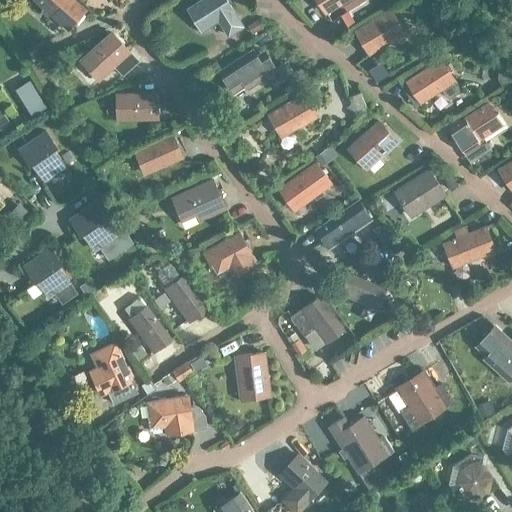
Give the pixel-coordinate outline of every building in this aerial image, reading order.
[(78,0),(34,0),(43,8),(41,10),(48,16),(50,14),(69,30),(88,9),(78,0)] [(229,0),(197,0),(187,7),(202,32),(219,21),(224,29),(229,36),(245,26),(236,10),(229,0)] [(347,1),(348,0),(317,0),(326,14),(347,1)] [(392,7),(354,29),(369,55),(407,33),(392,7)] [(348,11),(342,15),(348,24),(354,20),(348,11)] [(248,25),(253,33),(263,27),(258,19),(248,25)] [(112,29),(80,59),(99,81),(115,66),(124,76),(141,60),(112,29)] [(254,46),(219,69),(234,93),(246,85),(248,89),(269,76),(275,86),(295,72),(287,60),(278,66),(266,48),(258,53),(254,46)] [(408,83),(405,85),(411,94),(413,92),(421,104),(443,89),(449,98),(463,89),(441,56),(405,79),(408,83)] [(499,80),(502,86),(511,79),(511,73),(505,65),(499,69),(499,80)] [(33,117),(47,108),(30,80),(16,89),(33,117)] [(159,90),(116,91),(116,120),(160,119),(159,90)] [(369,108),(361,90),(350,94),(358,113),(369,108)] [(320,115),(306,92),(305,91),(268,112),(282,137),(320,115)] [(499,113),(497,114),(489,101),(465,116),(448,127),(464,153),(481,142),(480,140),(485,137),(487,140),(508,127),(505,124),(499,113)] [(379,117),(347,147),(367,169),(399,139),(379,117)] [(45,127),(18,147),(28,162),(31,160),(45,179),(65,164),(53,146),(57,143),(45,127)] [(174,131),(134,149),(145,175),(185,157),(174,131)] [(94,136),(89,139),(93,149),(99,147),(94,136)] [(317,157),(323,167),(338,156),(331,147),(317,157)] [(511,157),(497,167),(501,174),(499,175),(504,183),(506,181),(511,189),(511,157)] [(317,159),(278,187),(295,210),(315,196),(317,198),(324,193),(323,191),(334,182),(317,159)] [(429,166),(393,189),(412,217),(448,194),(429,166)] [(214,176),(171,196),(181,222),(199,214),(202,220),(228,208),(214,176)] [(453,176),(445,181),(451,190),(459,185),(453,176)] [(351,204),(316,228),(329,248),(365,224),(373,218),(360,198),(351,204)] [(123,226),(115,231),(114,233),(105,219),(107,219),(110,217),(98,199),(69,218),(81,236),(84,234),(95,251),(101,247),(109,259),(134,243),(123,226)] [(142,225),(135,213),(133,210),(124,215),(134,230),(142,225)] [(377,230),(384,239),(392,232),(384,223),(377,230)] [(456,236),(443,241),(453,268),(498,250),(487,224),(469,231),(466,224),(454,229),(456,236)] [(241,229),(202,251),(216,275),(254,254),(241,229)] [(389,243),(395,253),(404,247),(402,244),(405,242),(401,235),(389,243)] [(14,248),(21,242),(17,237),(10,243),(14,248)] [(51,244),(23,264),(33,279),(36,277),(50,296),(71,282),(58,263),(62,260),(51,244)] [(359,262),(371,279),(384,272),(372,254),(359,262)] [(454,275),(457,284),(496,268),(492,259),(454,275)] [(348,270),(339,292),(379,309),(388,287),(348,270)] [(193,286),(184,274),(183,273),(164,287),(189,322),(209,308),(193,286)] [(330,300),(336,296),(329,285),(324,288),(330,300)] [(320,294),(290,315),(305,334),(315,327),(326,343),(346,329),(320,294)] [(148,303),(128,317),(154,352),(174,338),(148,303)] [(511,378),(511,337),(495,322),(475,345),(485,354),(483,357),(510,382),(511,378)] [(300,337),(292,343),(299,354),(307,349),(300,337)] [(97,365),(89,369),(101,396),(111,391),(115,401),(139,390),(116,341),(91,352),(97,365)] [(266,350),(235,354),(241,399),(272,396),(266,350)] [(201,353),(190,361),(197,372),(208,365),(201,353)] [(187,359),(172,369),(179,380),(194,371),(187,359)] [(425,367),(409,377),(433,415),(456,401),(443,380),(436,384),(425,367)] [(172,371),(162,376),(167,385),(178,378),(172,371)] [(433,415),(409,377),(395,386),(406,404),(399,408),(412,429),(433,415)] [(189,393),(146,400),(150,428),(165,426),(167,434),(208,427),(205,410),(200,404),(191,406),(189,393)] [(491,399),(479,403),(483,415),(495,412),(491,399)] [(363,414),(350,423),(369,453),(362,457),(367,466),(394,449),(383,432),(378,436),(363,414)] [(350,423),(345,416),(330,426),(343,446),(339,449),(344,457),(348,454),(359,471),(367,466),(362,457),(369,453),(350,423)] [(474,432),(465,437),(469,445),(478,440),(474,432)] [(309,501),(311,498),(329,480),(299,451),(278,473),(292,487),(281,499),(295,511),(299,511),(306,506),(310,501),(309,501)] [(412,462),(405,451),(399,455),(406,466),(412,462)] [(453,464),(459,468),(456,482),(464,495),(478,498),(490,490),(493,476),(486,464),(482,463),(484,457),(471,453),(453,464)] [(367,466),(359,472),(370,489),(378,483),(367,466)] [(415,484),(424,478),(418,469),(409,475),(415,484)] [(403,503),(409,507),(407,511),(440,511),(435,502),(431,501),(432,495),(419,492),(403,503)] [(236,510),(233,511),(255,511),(243,493),(230,501),(236,510)]
